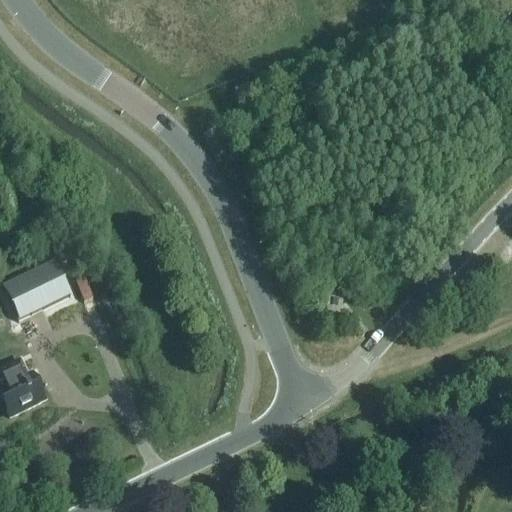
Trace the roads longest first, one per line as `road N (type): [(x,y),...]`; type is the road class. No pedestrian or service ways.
road 1 (secondary): [(306,406),(210,182),(168,130),(53,45),(16,0)]
road 2 (unclassified): [(511,204),(350,374),(306,406)]
road 3 (secondary): [(91,511),(306,406)]
